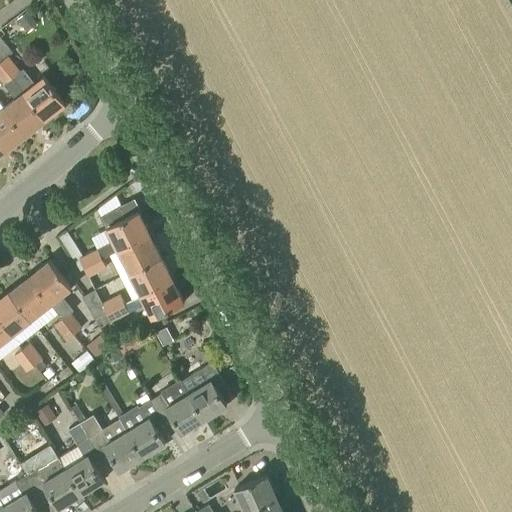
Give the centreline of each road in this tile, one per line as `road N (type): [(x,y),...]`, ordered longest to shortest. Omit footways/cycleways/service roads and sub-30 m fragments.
road 1 (residential): [(279,419),(132,112)]
road 2 (residential): [(121,511),(279,419)]
road 3 (residential): [(0,210),(132,112)]
road 4 (residential): [(132,112),(74,0)]
